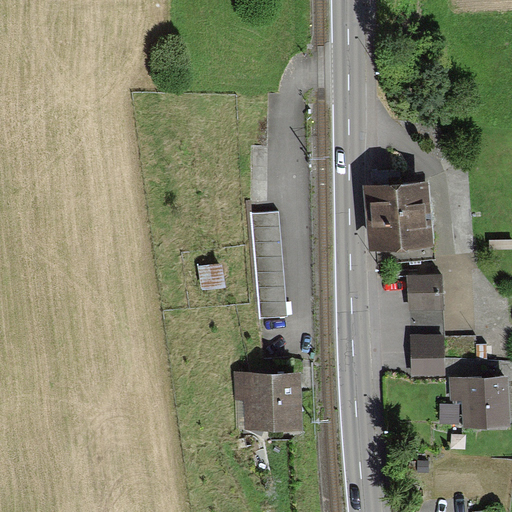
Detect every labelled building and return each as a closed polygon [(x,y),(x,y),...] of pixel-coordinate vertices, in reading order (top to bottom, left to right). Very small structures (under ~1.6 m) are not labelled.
[(369,177),(373,262),(432,259),(429,175),(369,177)] [(460,198),(441,199),(444,261),(475,259),(471,178),(459,178),(460,198)] [(251,213),(259,316),(281,314),(273,211),(251,213)] [(409,270),(411,320),(443,319),(441,269),(409,270)] [(412,328),(412,370),(440,369),(440,328),(412,328)] [(464,423),(501,423),(500,364),(448,365),(449,398),(463,398),(464,423)] [(246,432),(294,428),(289,369),(242,373),(246,432)]
